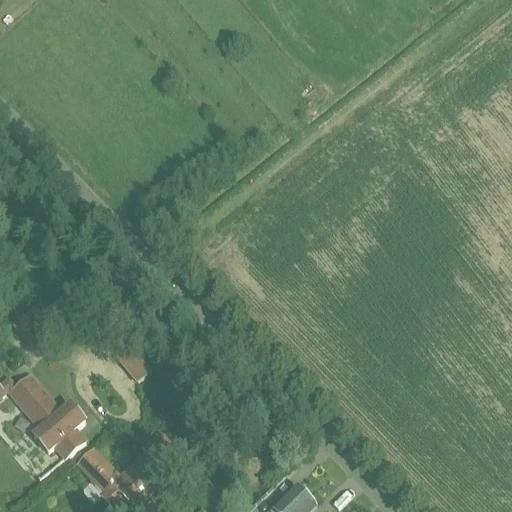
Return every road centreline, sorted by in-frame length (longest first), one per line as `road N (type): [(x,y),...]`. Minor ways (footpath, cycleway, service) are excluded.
road 1 (unclassified): [(392,511),(0,106)]
road 2 (track): [(484,0),(155,267)]
